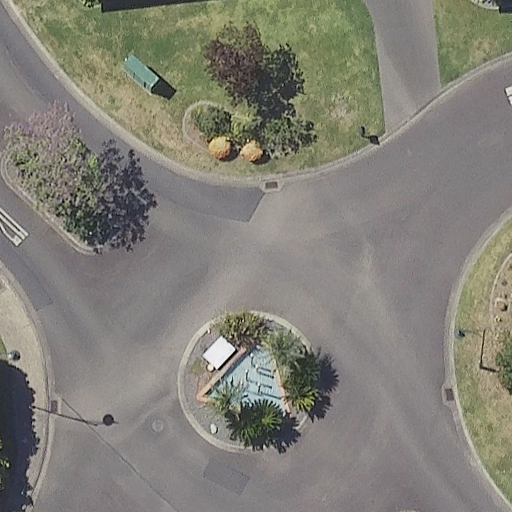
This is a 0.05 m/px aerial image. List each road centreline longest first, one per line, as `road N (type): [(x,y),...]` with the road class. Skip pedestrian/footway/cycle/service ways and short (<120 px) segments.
road 1 (residential): [(273,303),(390,196),(472,148),(511,138)]
road 2 (residential): [(105,472),(67,416),(62,382),(66,348),(102,291)]
road 3 (residential): [(102,291),(158,264),(190,262),(221,268),(273,303)]
road 4 (residential): [(269,462),(241,485),(207,497),(136,491),(105,472)]
road 5 (residential): [(273,303),(301,366),(289,434),(269,462)]
road 6 (residential): [(102,291),(0,196)]
